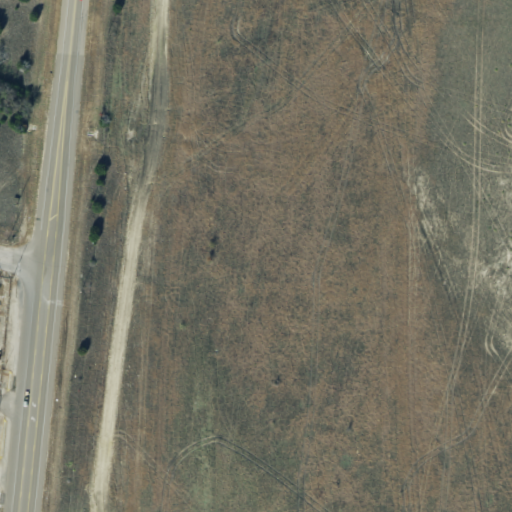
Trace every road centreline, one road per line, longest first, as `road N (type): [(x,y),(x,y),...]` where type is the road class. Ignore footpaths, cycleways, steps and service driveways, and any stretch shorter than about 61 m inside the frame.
road 1 (track): [(157,0),(137,209),(92,511)]
road 2 (secondary): [(17,511),(70,0)]
